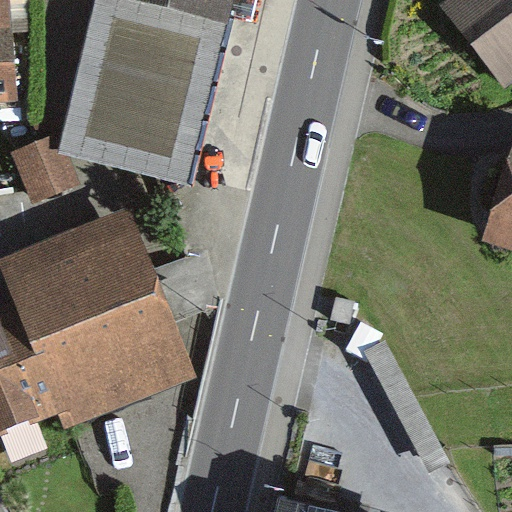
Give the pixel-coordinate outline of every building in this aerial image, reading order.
[(95,0),(54,163),(183,195),(225,29),(247,35),(256,0),(95,0)] [(511,95),(511,0),(466,0),(445,17),(509,98),(511,95)] [(18,40),(0,40),(0,114),(20,114),(18,40)] [(511,141),(501,139),(468,249),(511,262),(511,141)] [(194,388),(130,221),(0,270),(0,437),(40,423),(48,443),(194,388)] [(372,511),(283,493),(278,511),(372,511)]
